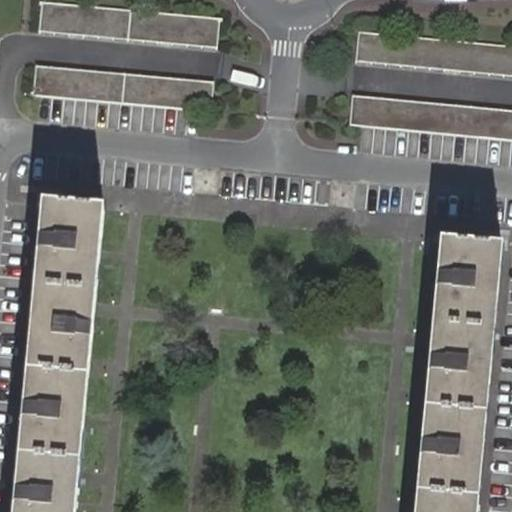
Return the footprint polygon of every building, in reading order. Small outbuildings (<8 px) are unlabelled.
[(44,4),(41,35),(98,39),(102,9),(44,4)] [(222,20),(102,9),(98,39),(219,50),(222,20)] [(511,45),(362,32),(359,63),(511,76),(511,45)] [(41,98),(91,102),(94,71),(38,67),(36,98),(41,98)] [(94,71),(91,102),(203,113),(214,114),(217,82),(94,71)] [(511,108),(356,95),(353,126),(365,127),(511,139),(511,108)] [(77,511),(105,213),(42,207),(14,511),(77,511)] [(416,511),(478,511),(504,248),(443,242),(433,341),(416,511)]
